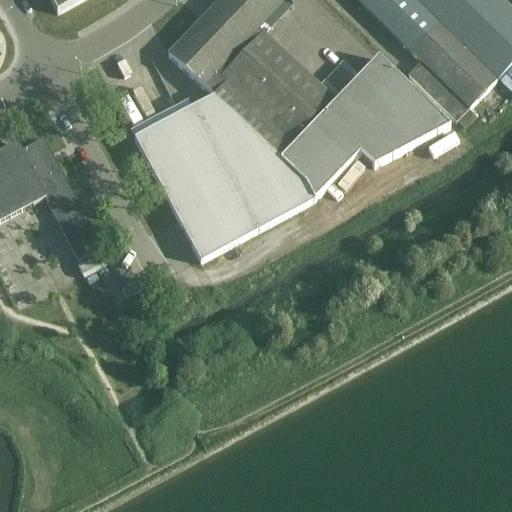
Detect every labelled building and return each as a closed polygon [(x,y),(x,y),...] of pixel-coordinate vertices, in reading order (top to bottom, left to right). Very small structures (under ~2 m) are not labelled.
[(48,0),(57,16),(87,0),(48,0)] [(200,266),(314,205),(360,157),(375,171),(449,130),(377,61),(335,105),(258,32),(286,3),(282,0),(222,0),(168,58),(213,101),(207,104),(134,143),(176,221),(200,266)] [(353,0),(411,57),(440,28),(410,0),(353,0)] [(511,69),(511,13),(498,0),(410,0),(440,28),(498,84),(511,69)] [(440,28),(411,57),(421,66),(408,79),(456,126),(457,125),(465,133),(476,121),(469,113),(498,84),(440,28)] [(78,263),(101,250),(43,143),(21,155),(17,147),(0,156),(0,225),(45,201),(78,263)] [(97,258),(75,270),(80,278),(82,281),(103,269),(104,269),(105,268),(105,267),(105,265),(105,264),(102,259),(101,259),(100,258),(99,258),(98,258),(97,258)] [(126,300),(145,290),(142,285),(140,280),(122,290),(121,290),(126,300)]
